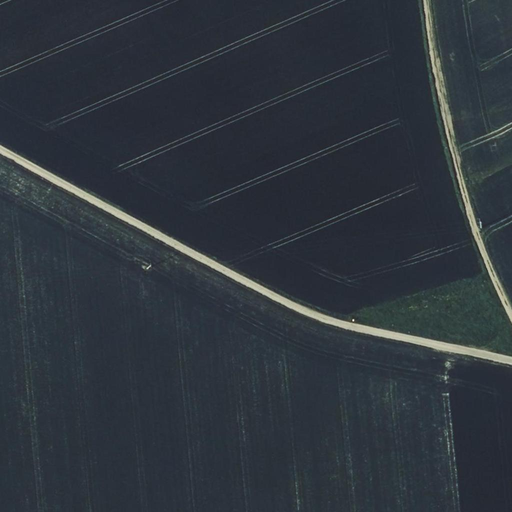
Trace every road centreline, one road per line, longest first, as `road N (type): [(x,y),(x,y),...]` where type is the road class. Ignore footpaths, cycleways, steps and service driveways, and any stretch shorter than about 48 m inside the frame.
road 1 (unclassified): [(0,150),(305,311),(511,360)]
road 2 (track): [(511,315),(468,213),(424,0)]
